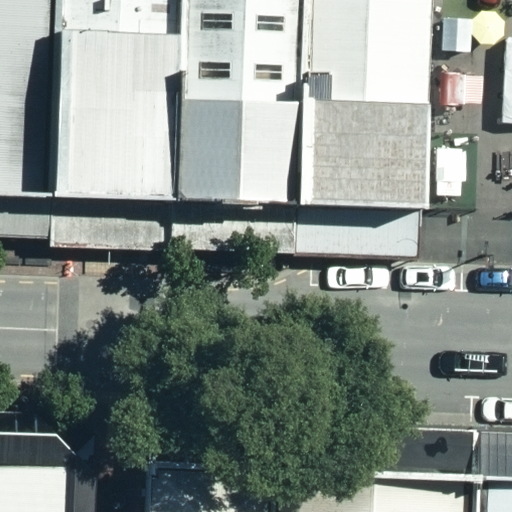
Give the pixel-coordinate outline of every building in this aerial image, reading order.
[(0,0),(0,196),(43,198),(50,0),(0,0)] [(50,0),(43,198),(419,212),(426,0),(50,0)] [(0,412),(0,457),(67,459),(65,511),(91,511),(93,476),(33,414),(0,412)] [(65,511),(67,459),(0,457),(0,511),(65,511)] [(270,511),(272,467),(146,463),(144,511),(270,511)] [(460,511),(462,474),(272,467),(270,511),(460,511)] [(511,511),(511,475),(477,475),(475,511),(511,511)]
